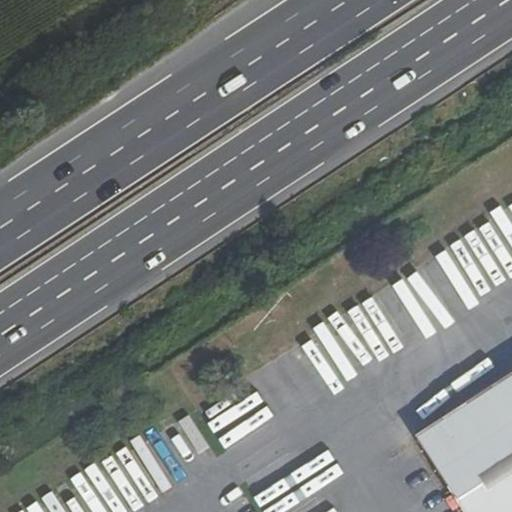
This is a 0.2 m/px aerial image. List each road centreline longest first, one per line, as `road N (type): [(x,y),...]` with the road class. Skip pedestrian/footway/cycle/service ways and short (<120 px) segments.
road 1 (motorway): [(0,332),(502,0)]
road 2 (motorway): [(349,0),(0,226)]
road 3 (unknown): [(416,511),(359,423),(359,406),(511,296)]
